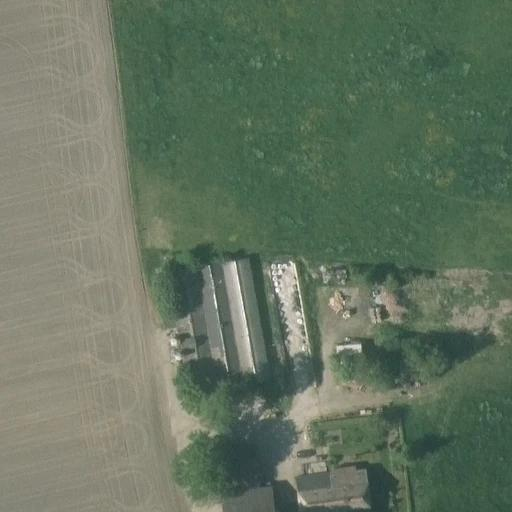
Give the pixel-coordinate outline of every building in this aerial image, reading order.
[(248,258),(246,258),(166,273),(188,394),(270,380),(248,258)] [(301,294),(294,263),(269,268),(281,326),(300,323),(294,296),(301,294)] [(304,326),(283,326),(283,335),(304,335),(304,326)] [(369,353),(371,382),(392,380),(390,352),(369,353)] [(297,477),(300,511),(368,511),(364,470),(354,471),(354,467),(330,470),(331,474),(297,477)] [(257,472),(218,477),(219,491),(258,487),(257,472)] [(273,511),(271,486),(258,487),(219,491),(221,511),(273,511)]
